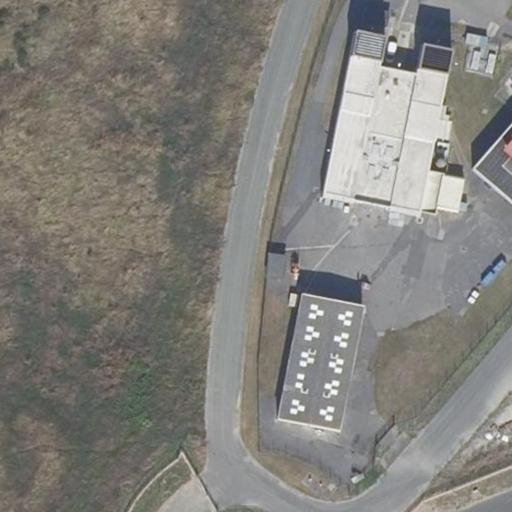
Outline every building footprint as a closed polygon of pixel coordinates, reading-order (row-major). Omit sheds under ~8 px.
[(362,28),(384,33),(389,12),(367,7),(362,28)] [(458,212),(464,180),(443,176),(443,174),(428,170),(451,50),(421,44),(415,74),(379,66),(385,37),(355,31),(349,57),(343,93),(321,198),(352,201),(388,208),(388,211),(418,217),(420,212),(435,215),(436,207),(458,212)] [(467,33),(465,45),(486,48),(487,35),(467,33)] [(511,203),(511,122),(471,169),(511,203)] [(339,433),(363,307),(300,294),(276,421),(339,433)]
